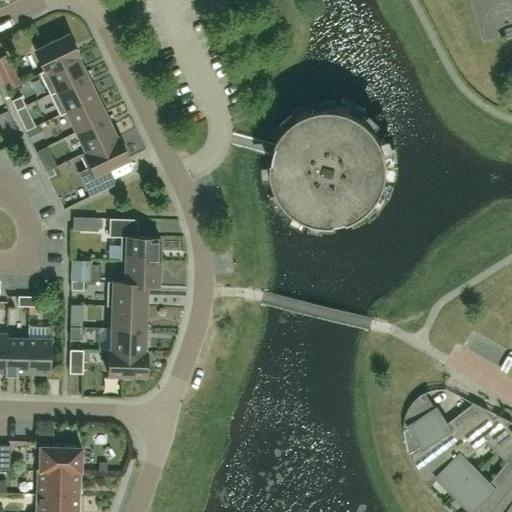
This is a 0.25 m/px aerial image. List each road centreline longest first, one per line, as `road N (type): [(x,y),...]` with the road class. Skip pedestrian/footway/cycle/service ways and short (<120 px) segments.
road 1 (residential): [(165,413),(198,324),(203,257),(194,217),(89,0)]
road 2 (residential): [(0,408),(165,413)]
